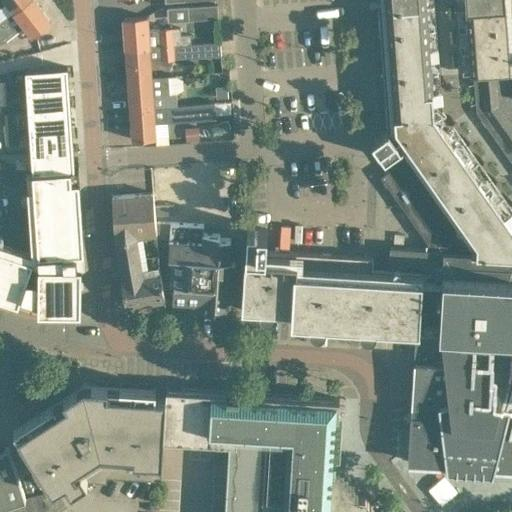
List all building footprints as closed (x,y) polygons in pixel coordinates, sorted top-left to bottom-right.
[(25,0),(13,10),(13,11),(0,20),(0,42),(3,42),(24,25),(32,35),(51,20),(35,0),(25,0)] [(0,0),(0,5),(6,1),(13,10),(25,0),(0,0)] [(463,0),(468,61),(471,61),(471,72),(480,72),(480,73),(511,70),(511,8),(506,9),(505,0),(463,0)] [(428,3),(378,7),(387,128),(372,139),(385,157),(406,143),(409,147),(413,152),(446,128),(441,122),(439,119),(439,118),(441,117),(437,111),(428,3)] [(217,4),(188,5),(189,19),(218,18),(217,4)] [(123,17),(126,48),(192,42),(191,33),(181,33),(181,26),(148,28),(147,23),(147,15),(123,17)] [(151,76),(149,59),(191,56),(191,57),(221,55),(220,40),(192,42),(126,48),(128,78),(151,76)] [(68,65),(25,68),(27,89),(69,86),(68,65)] [(511,116),(511,70),(480,73),(483,106),(491,120),(496,127),(511,116)] [(168,75),(151,76),(128,78),(130,108),(177,105),(176,92),(169,92),(168,75)] [(216,85),(217,96),(229,95),(228,84),(216,85)] [(69,86),(27,89),(28,109),(71,106),(69,86)] [(233,98),(219,98),(219,112),(233,112),(233,98)] [(215,101),(177,105),(130,108),(132,138),(156,136),(155,122),(216,117),(215,101)] [(71,106),(28,109),(30,130),(72,127),(71,106)] [(511,116),(496,127),(511,150),(511,116)] [(5,122),(3,122),(4,132),(14,132),(13,122),(5,122)] [(199,126),(189,126),(189,140),(199,139),(199,126)] [(72,127),(30,130),(31,150),(73,147),(72,127)] [(446,128),(413,152),(381,174),(419,228),(486,180),(448,127),(446,128)] [(14,132),(4,132),(6,142),(14,142),(14,132)] [(73,147),(31,150),(32,170),(71,168),(71,167),(75,167),(73,147)] [(14,162),(4,163),(6,173),(15,172),(14,162)] [(71,168),(32,170),(38,253),(77,250),(76,238),(84,238),(80,178),(72,179),(71,168)] [(15,172),(6,173),(7,183),(16,183),(15,172)] [(511,216),(486,180),(419,228),(428,241),(427,248),(443,249),(511,253),(511,216)] [(153,191),(112,195),(115,238),(121,270),(120,270),(126,304),(165,297),(159,264),(157,236),(156,220),(155,214),(155,204),(153,191)] [(155,204),(155,214),(175,213),(174,203),(155,204)] [(21,204),(10,205),(12,214),(21,214),(21,204)] [(12,214),(3,216),(4,226),(13,225),(12,214)] [(21,214),(12,214),(13,225),(22,224),(21,214)] [(172,255),(171,267),(170,281),(174,281),(173,299),(208,301),(207,308),(215,309),(215,305),(227,306),(229,270),(234,271),(235,259),(230,258),(231,237),(220,237),(220,233),(202,232),(203,223),(156,220),(157,236),(170,237),(169,255),(172,255)] [(419,277),(388,275),(389,265),(373,265),(373,255),(267,248),(268,228),(247,226),(243,305),(293,308),(292,318),(298,320),(416,326),(419,277)] [(511,253),(443,249),(390,245),(389,263),(388,275),(419,277),(416,326),(407,460),(409,459),(409,457),(445,459),(446,472),(453,472),(492,475),(495,463),(511,463),(511,253)] [(0,295),(3,296),(6,289),(21,294),(33,257),(0,246),(0,295)] [(21,294),(38,300),(38,301),(39,301),(39,307),(80,307),(81,262),(78,262),(77,250),(38,253),(33,257),(21,294)] [(161,479),(164,437),(166,393),(155,393),(156,386),(94,382),(93,387),(78,391),(75,387),(14,426),(52,487),(65,479),(71,488),(92,475),(161,479)] [(230,511),(277,511),(327,461),(328,438),(337,438),(340,397),(238,391),(238,393),(227,392),(227,390),(177,387),(167,387),(166,393),(164,437),(173,437),(235,441),(230,511)] [(0,507),(26,498),(9,446),(5,447),(5,448),(0,451),(0,507)] [(356,511),(370,503),(365,495),(358,495),(358,485),(355,485),(355,481),(351,480),(351,475),(348,475),(348,471),(344,470),(344,467),(335,466),(336,461),(327,461),(277,511),(356,511)] [(376,511),(370,503),(356,511),(376,511)]
